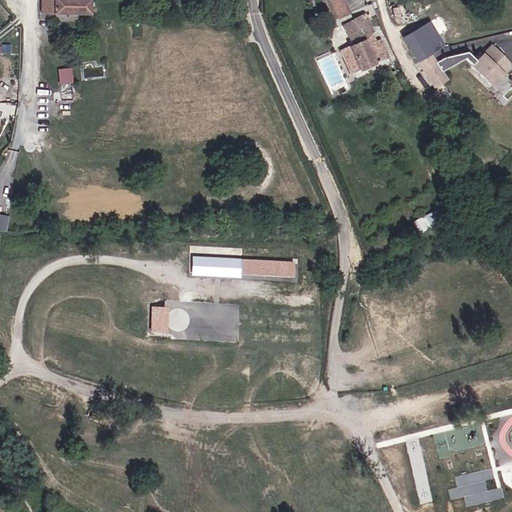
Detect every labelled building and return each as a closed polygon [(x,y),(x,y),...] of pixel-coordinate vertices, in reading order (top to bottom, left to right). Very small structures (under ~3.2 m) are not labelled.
[(44,0),(45,9),(99,9),(99,3),(94,3),(94,0),(44,0)] [(352,13),(346,0),(329,0),(338,19),(352,13)] [(360,27),(348,33),(352,42),(338,48),(349,72),(390,53),(382,37),(377,39),(372,28),(375,26),(368,12),(356,18),(360,27)] [(343,24),(348,33),(360,27),(356,18),(343,24)] [(450,79),(446,71),(452,67),(468,59),(474,65),(495,86),(511,68),(511,62),(493,43),(477,59),(469,52),(445,57),(439,61),(433,53),(437,51),(434,46),(437,44),(426,25),(402,37),(420,67),(434,88),(450,79)] [(58,68),(60,84),(74,82),(72,66),(58,68)] [(413,221),(420,233),(444,218),(437,206),(413,221)] [(0,212),(0,229),(7,230),(8,213),(0,212)] [(240,259),(192,257),(191,276),(240,278),(240,259)] [(294,277),(295,264),(245,262),(245,275),(294,277)] [(163,309),(150,309),(150,334),(163,335),(163,309)]
